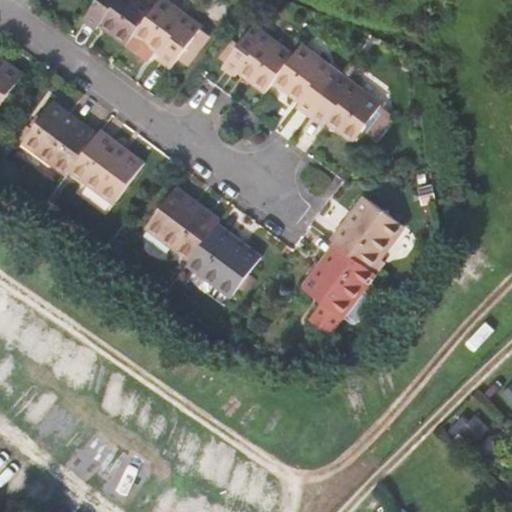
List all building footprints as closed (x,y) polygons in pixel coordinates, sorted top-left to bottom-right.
[(93,0),(80,18),(93,28),(96,23),(99,20),(106,25),(104,29),(124,44),(131,34),(151,8),(140,0),(93,0)] [(157,0),(151,8),(131,34),(151,49),(154,45),(162,51),(159,55),(155,59),(167,68),(198,27),(162,0),(157,0)] [(99,20),(96,23),(104,29),(106,25),(99,20)] [(246,72),(243,76),(263,91),(272,80),(291,55),(251,25),(220,65),(232,75),(235,71),(239,67),(246,72)] [(291,55),(272,80),(292,95),(294,92),(301,97),(298,100),(295,105),(308,115),(339,75),(299,44),(291,55)] [(162,51),(154,45),(151,49),(159,55),(162,51)] [(0,99),(19,74),(3,61),(0,65),(0,99)] [(243,76),(246,72),(239,67),(235,71),(243,76)] [(334,123),(332,126),(352,142),(379,105),(339,75),(308,115),(321,126),(325,121),(327,118),(334,123)] [(301,97),(294,92),(292,95),(298,100),(301,97)] [(90,142),(62,122),(66,117),(49,104),(19,143),(64,177),(67,173),(90,142)] [(93,138),(94,137),(66,117),(62,122),(90,142),(93,138)] [(120,158),(123,153),(97,133),(94,137),(93,138),(120,158)] [(141,166),(123,153),(120,158),(93,138),(90,142),(67,173),(110,206),(141,166)] [(211,233),(184,213),(188,207),(172,195),(142,235),(185,267),(188,263),(211,233)] [(401,230),(361,200),(349,217),(355,221),(335,249),(338,251),(369,274),(401,230)] [(214,229),(215,227),(188,207),(184,213),(211,233),(214,229)] [(335,249),(355,221),(349,217),(329,245),(333,247),(335,249)] [(242,250),(247,244),(218,223),(215,227),(214,229),(242,250)] [(262,256),(247,244),(242,250),(214,229),(211,233),(188,263),(232,297),(262,256)] [(333,247),(313,274),(318,278),(338,251),(335,249),(333,247)] [(318,278),(313,274),(300,292),(321,307),(310,324),(329,338),(373,277),(369,274),(338,251),(318,278)] [(317,458),(332,423),(314,416),(300,451),(317,458)]
